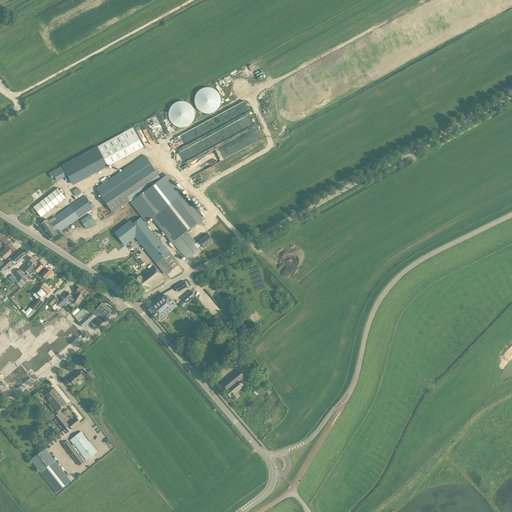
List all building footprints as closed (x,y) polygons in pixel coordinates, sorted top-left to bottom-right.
[(194,98),(194,101),(194,103),(195,106),(197,109),(199,111),(202,113),(204,114),(205,114),(207,114),(208,114),(209,114),(211,113),(214,112),(218,108),(219,106),(220,104),(220,101),(220,98),(219,95),(217,92),(213,89),(209,88),(207,88),(205,88),(203,88),(202,88),(201,89),(199,90),(198,91),(197,92),(196,94),(194,98)] [(182,101),(181,101),(180,101),(179,102),(178,102),(177,102),(176,102),(176,103),(175,103),(174,103),(174,104),(173,104),(172,105),(171,106),(170,108),(169,109),(169,110),(169,112),(168,113),(168,115),(168,117),(169,118),(169,119),(170,121),(170,122),(171,122),(171,123),(172,124),(173,125),(173,126),(174,126),(175,127),(176,127),(177,128),(178,128),(179,128),(180,128),(180,129),(181,129),(182,129),(183,128),(184,128),(185,128),(186,128),(186,127),(188,127),(189,126),(190,125),(191,124),(191,123),(192,123),(193,122),(193,121),(194,119),(194,118),(194,117),(194,116),(194,115),(194,114),(194,113),(194,112),(194,111),(193,110),(193,108),(192,107),(192,106),(191,105),(190,105),(189,104),(187,103),(186,102),(185,102),(183,102),(182,101)] [(246,101),(186,130),(192,142),(176,150),(183,165),(226,145),(224,141),(222,142),(220,138),(214,140),(215,142),(210,144),(208,139),(207,139),(205,135),(210,133),(211,135),(219,131),(218,130),(229,124),(228,122),(251,111),(246,101)] [(108,168),(133,153),(121,134),(97,148),(108,168)] [(237,154),(192,174),(195,182),(199,180),(199,179),(210,173),(215,170),(217,173),(229,168),(228,165),(233,162),(232,160),(238,157),(237,154)] [(145,155),(128,167),(97,190),(114,213),(162,178),(145,155)] [(166,175),(140,196),(155,215),(181,194),(166,175)] [(65,198),(58,188),(34,207),(41,217),(65,198)] [(77,188),(72,191),(76,196),(81,193),(77,188)] [(202,220),(181,194),(155,215),(152,217),(182,254),(183,254),(186,258),(199,248),(199,247),(196,243),(187,232),(202,220)] [(59,232),(93,208),(85,196),(48,221),(47,220),(40,224),(50,238),(56,234),(58,236),(61,234),(59,232)] [(152,217),(155,215),(140,196),(131,203),(147,222),(152,217)] [(85,228),(94,222),(89,215),(80,221),(85,228)] [(178,265),(144,221),(140,217),(129,226),(126,223),(114,232),(123,244),(135,234),(167,274),(178,265)] [(4,246),(9,242),(0,234),(0,246),(2,244),(4,246)] [(207,234),(196,243),(199,247),(202,245),(204,247),(213,240),(207,234)] [(108,237),(100,242),(103,246),(111,241),(108,237)] [(5,259),(16,249),(10,242),(5,246),(7,248),(0,254),(0,253),(0,258),(2,256),(5,259)] [(3,263),(0,266),(0,268),(3,272),(3,271),(12,263),(11,262),(14,259),(17,262),(25,255),(21,250),(16,254),(16,255),(14,253),(4,263),(3,263)] [(37,263),(31,257),(27,261),(28,262),(22,268),(28,274),(31,271),(33,269),(34,268),(33,267),(37,263)] [(33,269),(31,271),(32,273),(35,271),(37,273),(43,267),(42,266),(43,265),(41,263),(40,264),(38,262),(37,263),(33,267),(34,268),(33,269)] [(150,288),(149,288),(163,277),(154,265),(140,276),(140,275),(132,281),(142,294),(150,288)] [(25,275),(19,269),(14,273),(20,280),(25,275)] [(47,269),(41,274),(39,272),(36,276),(39,278),(42,275),(46,279),(52,273),(47,269)] [(20,280),(17,284),(21,288),(26,283),(25,282),(28,279),(27,277),(29,275),(28,274),(26,276),(25,275),(20,280)] [(184,281),(174,287),(178,293),(188,287),(184,281)] [(50,291),(43,285),(36,292),(39,295),(38,296),(40,298),(41,297),(43,299),(50,291)] [(66,305),(64,303),(69,299),(78,305),(83,297),(84,298),(88,292),(79,287),(76,292),(77,293),(74,298),(72,297),(67,292),(58,300),(54,296),(48,303),(57,313),(66,305)] [(191,291),(182,298),(187,304),(195,296),(191,291)] [(159,320),(165,315),(176,306),(167,295),(150,309),(159,320)] [(39,299),(32,308),(36,311),(43,302),(39,299)] [(12,300),(9,302),(17,312),(20,309),(12,300)] [(95,311),(93,314),(96,316),(97,315),(98,315),(99,314),(105,319),(112,311),(111,310),(112,309),(112,307),(110,306),(109,306),(108,308),(102,303),(95,311)] [(74,317),(79,323),(84,327),(95,317),(84,308),(74,317)] [(16,326),(11,330),(16,336),(24,329),(19,324),(22,322),(20,319),(14,323),(16,326)] [(74,326),(69,330),(75,337),(80,333),(74,326)] [(24,329),(16,336),(21,341),(26,337),(28,340),(33,335),(31,333),(28,335),(24,329)] [(62,331),(60,333),(64,338),(66,336),(71,341),(75,337),(69,330),(64,334),(62,331)] [(59,338),(54,342),(61,349),(66,346),(61,340),(64,338),(60,333),(57,336),(59,338)] [(48,343),(45,346),(49,350),(52,348),(56,353),(61,349),(54,342),(50,346),(48,343)] [(10,346),(6,350),(12,357),(16,354),(19,357),(21,355),(17,349),(14,351),(10,346)] [(45,350),(40,354),(47,361),(51,358),(47,352),(49,350),(45,346),(43,348),(45,350)] [(228,347),(222,351),(226,356),(232,352),(228,347)] [(6,350),(1,353),(8,361),(12,357),(6,350)] [(40,354),(36,357),(43,365),(47,361),(40,354)] [(36,357),(32,361),(39,368),(43,365),(36,357)] [(242,357),(233,364),(236,368),(241,364),(245,369),(249,365),(242,357)] [(26,362),(23,364),(27,369),(30,367),(34,372),(39,368),(32,361),(28,364),(26,362)] [(20,370),(15,374),(22,383),(27,379),(23,374),(26,372),(22,367),(19,370),(20,370)] [(83,377),(79,372),(78,371),(75,373),(75,374),(69,379),(74,384),(80,379),(80,380),(83,377)] [(90,371),(85,374),(85,375),(90,381),(95,377),(90,371)] [(243,377),(239,372),(238,371),(223,384),(227,390),(226,391),(230,396),(231,396),(233,399),(239,395),(236,392),(243,386),(239,381),(243,377)] [(9,378),(7,380),(10,385),(13,383),(17,387),(22,383),(15,374),(10,379),(9,378)] [(67,404),(54,388),(44,395),(57,412),(67,404)] [(68,424),(59,414),(54,418),(64,430),(69,426),(72,430),(81,423),(76,417),(68,424)] [(64,446),(71,454),(80,465),(84,461),(79,455),(81,453),(86,460),(97,451),(81,432),(70,440),(73,444),(71,445),(69,442),(64,446)] [(58,433),(51,439),(55,444),(62,438),(58,433)] [(31,460),(40,471),(54,460),(45,448),(31,460)]
